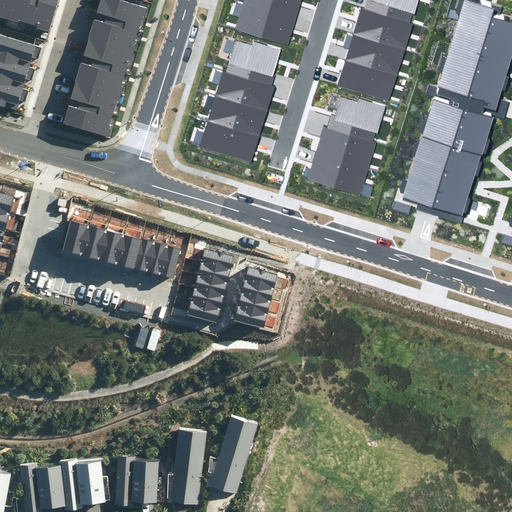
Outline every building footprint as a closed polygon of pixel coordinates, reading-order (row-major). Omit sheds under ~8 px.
[(0,0),(0,12),(19,18),(20,16),(37,22),(36,25),(50,29),(59,0),(0,0)] [(70,102),(65,120),(108,133),(147,4),(132,0),(98,0),(96,10),(104,13),(103,17),(95,14),(84,51),(93,53),(91,61),(83,59),(72,94),(80,96),(77,104),(70,102)] [(245,0),(237,27),(289,43),(302,0),(245,0)] [(362,10),(338,82),(388,99),(412,27),(409,26),(417,0),(368,0),(365,11),(362,10)] [(434,99),(404,199),(463,216),(511,51),(511,26),(491,20),(494,10),(465,2),(437,96),(450,100),(449,104),(434,99)] [(0,101),(16,107),(20,98),(25,99),(30,87),(13,81),(14,77),(26,81),(28,75),(31,77),(35,66),(19,61),(21,56),(33,60),(35,55),(39,56),(43,45),(0,30),(0,101)] [(224,72),(200,144),(250,160),(274,89),(270,88),(283,49),(253,39),(251,44),(237,39),(227,73),(224,72)] [(323,130),(308,179),(360,195),(376,143),(372,141),(383,106),(351,96),(350,102),(337,98),(327,131),(323,130)] [(0,192),(0,249),(14,196),(0,192)] [(68,222),(61,252),(172,278),(179,249),(68,222)] [(205,249),(187,314),(218,322),(236,258),(205,249)] [(248,267),(234,318),(265,326),(279,275),(248,267)] [(257,415),(230,407),(208,483),(234,491),(257,415)] [(204,425),(180,423),(176,471),(166,470),(164,502),(197,505),(204,425)] [(136,448),(118,448),(116,503),(131,503),(131,498),(157,498),(158,452),(135,451),(136,448)] [(63,455),(67,502),(68,511),(83,510),(82,501),(110,499),(108,473),(104,474),(103,452),(63,455)] [(67,502),(63,455),(21,458),(24,497),(16,498),(17,511),(43,511),(43,504),(67,502)] [(9,507),(13,492),(7,491),(13,467),(0,463),(0,511),(2,511),(4,506),(9,507)]
